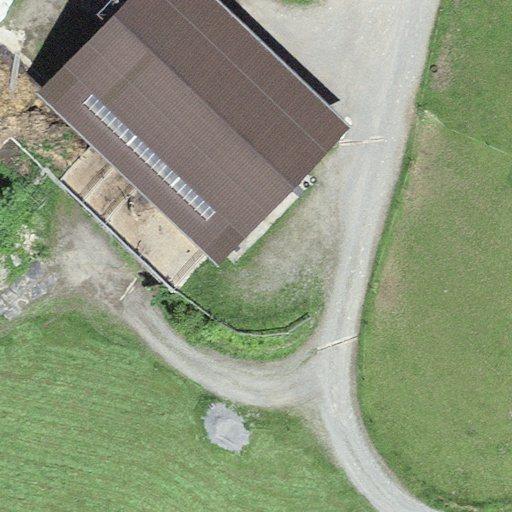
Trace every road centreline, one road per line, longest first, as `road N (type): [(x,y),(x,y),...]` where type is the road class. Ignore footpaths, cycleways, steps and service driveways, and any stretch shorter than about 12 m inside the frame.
road 1 (track): [(407,0),(342,349),(349,423),(394,503),(416,511)]
road 2 (track): [(342,349),(282,381),(188,361),(44,246)]
